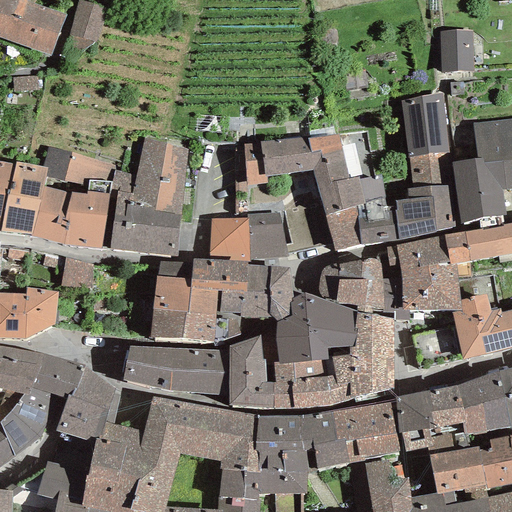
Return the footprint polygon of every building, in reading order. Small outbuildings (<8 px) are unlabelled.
[(65,15),(22,0),(0,0),(0,38),(50,57),(65,15)] [(107,7),(78,0),(77,0),(69,36),(65,50),(82,53),(93,42),(97,43),(107,7)] [(439,32),(440,72),(473,71),(471,31),(439,32)] [(401,99),(408,157),(449,153),(442,94),(401,99)] [(511,118),(472,123),(477,159),(483,158),(483,163),(503,161),(506,189),(511,188),(511,118)] [(313,170),(324,215),(364,204),(359,180),(358,176),(349,179),(341,146),(339,134),(308,138),(313,170)] [(187,149),(144,138),(135,175),(115,170),(112,182),(110,191),(116,192),(133,193),(131,205),(180,215),(187,149)] [(266,176),(313,170),(308,138),(259,141),(259,143),(243,145),(246,186),(266,183),(266,176)] [(354,144),(341,146),(349,179),(358,176),(361,176),(354,144)] [(113,165),(48,147),(41,167),(46,168),(44,176),(88,185),(88,181),(107,182),(113,165)] [(452,184),(449,153),(408,157),(411,189),(447,185),(452,184)] [(452,162),(460,223),(479,220),(500,216),(505,216),(501,190),(506,189),(503,161),(483,163),(483,158),(477,159),(452,162)] [(0,216),(11,164),(0,161),(0,216)] [(44,176),(46,168),(41,167),(16,162),(1,229),(31,236),(42,187),(44,176)] [(324,215),(334,251),(360,244),(398,240),(393,206),(386,207),(381,175),(359,180),(364,204),(324,215)] [(86,194),(42,187),(31,236),(64,244),(101,248),(110,191),(112,182),(107,182),(88,181),(88,185),(86,194)] [(393,206),(398,240),(454,227),(455,221),(451,221),(447,185),(411,189),(406,189),(407,197),(392,200),(393,206)] [(133,193),(116,192),(109,250),(176,257),(180,215),(131,205),(133,193)] [(249,259),(287,256),(279,213),(247,214),(248,218),(249,259)] [(502,227),(501,225),(500,216),(479,220),(481,230),(502,227)] [(211,218),(208,255),(229,255),(230,258),(249,259),(248,218),(211,218)] [(511,253),(507,224),(501,225),(502,227),(481,230),(465,232),(470,261),(511,253)] [(465,232),(444,236),(449,264),(456,263),(470,261),(465,232)] [(449,264),(444,236),(396,246),(385,248),(386,251),(389,267),(398,265),(403,280),(402,311),(408,311),(451,311),(461,311),(460,300),(458,278),(456,263),(449,264)] [(408,319),(408,311),(402,311),(403,280),(398,265),(389,267),(386,251),(374,253),(374,257),(380,262),(383,312),(395,312),(394,320),(408,319)] [(380,262),(374,257),(339,264),(330,265),(323,269),(320,273),(318,293),(321,297),(340,304),(356,305),(356,309),(383,312),(380,262)] [(93,265),(65,258),(60,287),(89,291),(93,265)] [(192,259),(191,263),(190,279),(190,289),(217,291),(221,292),(219,314),(240,316),(240,291),(246,292),(246,266),(246,262),(192,259)] [(191,263),(159,261),(158,277),(156,276),(152,309),(188,313),(190,289),(190,279),(191,263)] [(289,267),(246,266),(246,292),(240,291),(240,316),(271,317),(276,321),(288,315),(288,303),(290,301),(290,298),(292,296),(289,267)] [(57,293),(26,288),(26,294),(0,293),(0,338),(25,339),(55,325),(57,293)] [(188,313),(152,309),(149,337),(213,342),(241,334),(240,316),(219,314),(216,314),(217,291),(190,289),(188,313)] [(357,312),(352,311),(304,293),(292,299),(292,302),(290,303),(291,316),(275,323),(274,338),(276,362),(279,362),(279,365),(320,361),(327,360),(326,348),(349,347),(354,346),(354,329),(357,312)] [(511,348),(511,310),(502,313),(500,310),(490,311),(486,295),(460,300),(461,311),(451,311),(455,327),(462,359),(511,348)] [(392,319),(357,312),(354,329),(354,346),(349,347),(349,355),(393,355),(392,319)] [(418,371),(462,359),(455,327),(411,336),(418,371)] [(260,335),(228,346),(228,362),(262,359),(260,335)] [(31,388),(43,354),(0,346),(0,389),(23,394),(28,395),(31,388)] [(221,395),(221,351),(129,347),(122,381),(171,393),(221,395)] [(72,361),(43,354),(31,388),(57,396),(58,396),(62,398),(64,392),(68,394),(76,389),(84,366),(72,361)] [(330,406),(350,400),(393,388),(393,355),(349,355),(330,357),(333,376),(326,376),(330,406)] [(262,359),(228,362),(228,405),(244,407),(274,409),(273,383),(265,383),(265,359),(262,359)] [(276,362),(273,363),(275,382),(273,383),(274,409),(302,409),(330,406),(326,376),(323,376),(320,361),(279,365),(279,362),(276,362)] [(114,389),(84,366),(76,389),(68,394),(56,431),(86,441),(90,437),(95,438),(98,439),(104,421),(114,389)] [(511,368),(498,371),(509,427),(511,426),(511,368)] [(498,371),(455,386),(465,423),(462,423),(465,436),(509,427),(498,371)] [(455,386),(428,391),(431,412),(430,412),(432,429),(462,423),(465,423),(455,386)] [(23,394),(0,421),(0,425),(14,457),(40,438),(48,422),(57,396),(31,388),(28,395),(23,394)] [(428,391),(395,398),(399,433),(402,432),(404,452),(431,446),(427,430),(432,429),(430,412),(431,412),(428,391)] [(143,432),(140,446),(179,454),(221,461),(221,468),(257,473),(257,450),(254,450),(250,451),(252,415),(152,397),(143,432)] [(304,415),(300,416),(303,451),(306,450),(310,450),(312,448),(316,469),(349,464),(345,439),(337,441),(332,410),(304,415)] [(300,416),(257,417),(254,450),(257,450),(257,473),(256,495),(306,493),(306,450),(303,451),(300,416)] [(163,511),(165,506),(179,454),(140,446),(143,432),(104,421),(98,439),(95,438),(87,471),(81,505),(110,511),(129,511),(131,509),(146,511),(163,511)] [(0,467),(14,457),(0,425),(0,467)] [(511,448),(509,435),(489,440),(491,448),(478,450),(486,490),(511,484),(511,448)] [(478,450),(477,446),(429,455),(436,493),(436,495),(453,492),(455,504),(487,498),(486,490),(478,450)] [(364,463),(371,511),(408,511),(412,511),(410,497),(407,477),(401,478),(399,458),(364,463)] [(54,511),(110,511),(81,505),(87,471),(47,461),(37,496),(57,501),(54,511)] [(257,473),(221,468),(216,510),(221,510),(220,511),(267,511),(259,511),(260,501),(257,501),(256,495),(257,473)] [(10,511),(11,489),(0,489),(0,511),(10,511)] [(436,493),(410,497),(412,511),(408,511),(489,511),(487,498),(455,504),(453,492),(436,495),(436,493)] [(511,511),(511,492),(488,497),(491,511),(511,511)]
